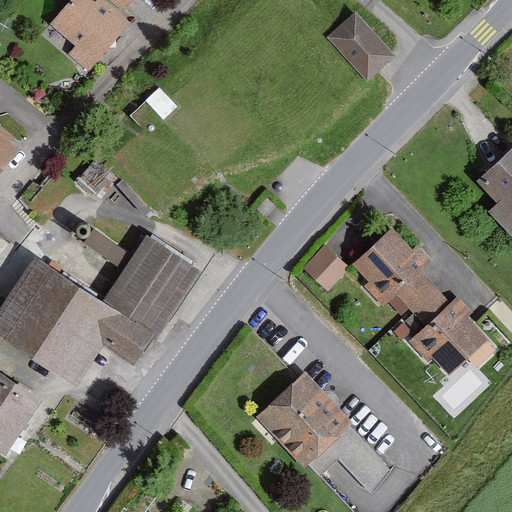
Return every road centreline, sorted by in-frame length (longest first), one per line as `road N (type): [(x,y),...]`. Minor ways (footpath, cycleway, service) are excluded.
road 1 (tertiary): [(159,402),(339,178),(443,70)]
road 2 (residential): [(188,0),(1,193),(1,213),(26,238)]
road 3 (residential): [(159,402),(258,511)]
road 4 (tertiary): [(78,511),(159,402)]
